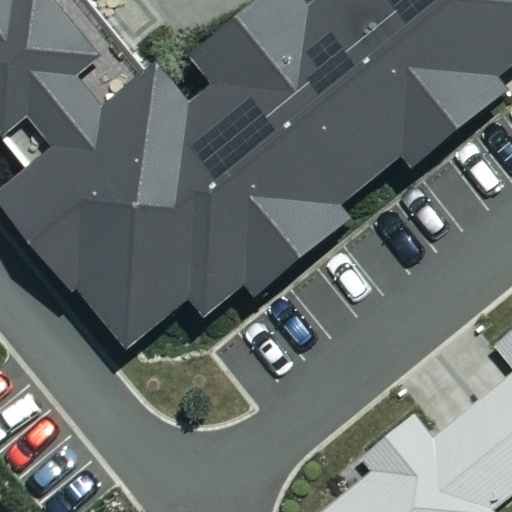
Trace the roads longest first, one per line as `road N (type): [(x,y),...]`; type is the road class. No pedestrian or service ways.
road 1 (residential): [(189,507),(511,243)]
road 2 (residential): [(0,275),(189,507)]
